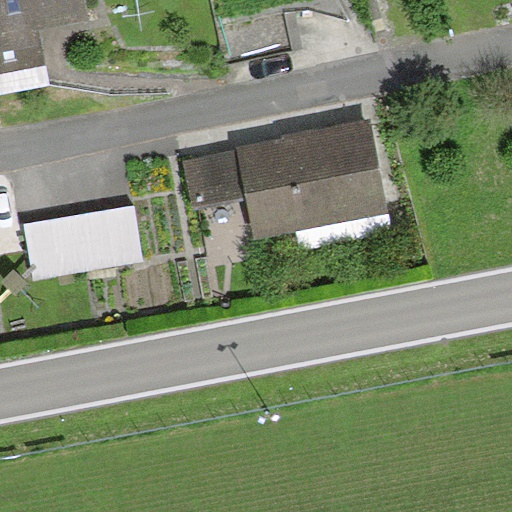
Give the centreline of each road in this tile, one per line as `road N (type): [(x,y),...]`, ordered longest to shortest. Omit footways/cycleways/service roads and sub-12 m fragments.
road 1 (residential): [(511,44),(0,153)]
road 2 (tertiary): [(0,392),(511,295)]
